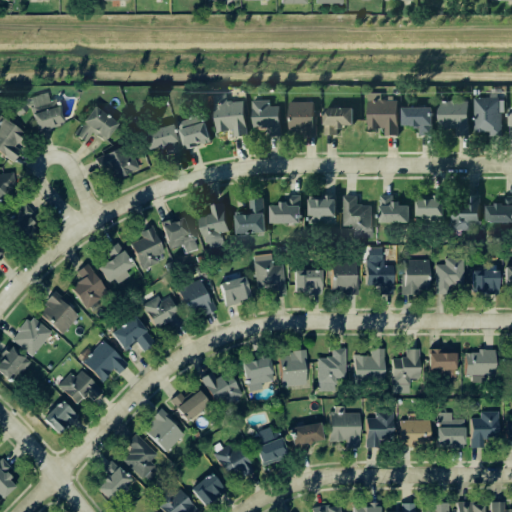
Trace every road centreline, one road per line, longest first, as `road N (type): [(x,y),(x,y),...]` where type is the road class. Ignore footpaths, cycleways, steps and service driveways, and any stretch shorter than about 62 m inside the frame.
road 1 (residential): [(511,321),(303,321),(231,333),(154,377),(19,511)]
road 2 (residential): [(511,164),(283,165),(198,177),(91,219),(0,303)]
road 3 (residential): [(242,511),(319,477),(511,475)]
road 4 (residential): [(91,219),(67,162),(42,160),(38,182),(79,227)]
road 5 (residential): [(0,415),(85,511)]
